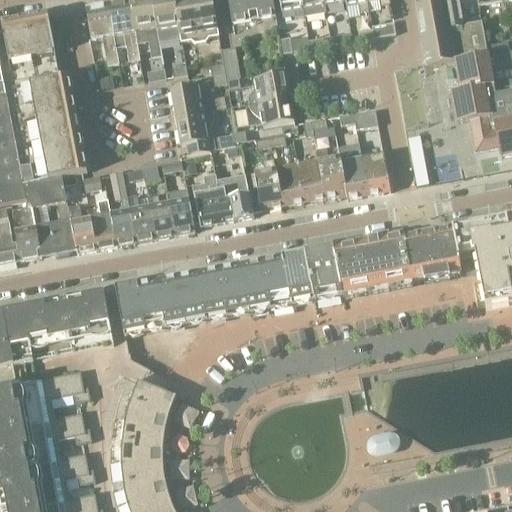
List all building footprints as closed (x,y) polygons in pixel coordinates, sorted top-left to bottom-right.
[(161,59),(157,34),(150,0),(144,0),(130,3),(136,35),(146,34),(151,61),(161,59)] [(150,0),(157,34),(164,33),(170,38),(173,39),(176,40),(180,39),(181,45),(182,45),(174,0),(150,0)] [(211,0),(174,0),(182,45),(191,44),(195,46),(206,45),(208,41),(219,39),(211,0)] [(272,0),(227,0),(232,26),(276,19),(272,0)] [(278,0),(281,15),(303,12),(301,0),(278,0)] [(323,0),(301,0),(303,12),(304,18),(325,15),(324,8),(323,0)] [(369,14),(368,5),(366,0),(344,0),(345,4),(346,9),(358,7),(359,15),(369,14)] [(391,7),(389,1),(389,0),(366,0),(368,5),(379,3),(380,9),(391,7)] [(427,0),(428,5),(416,7),(427,68),(455,64),(443,0),(427,0)] [(443,0),(455,64),(487,58),(485,47),(480,16),(462,20),(458,0),(457,0),(455,0),(454,0),(443,0)] [(503,0),(476,0),(478,8),(504,4),(503,0)] [(130,3),(109,6),(118,51),(126,50),(129,65),(141,63),(136,35),(130,3)] [(109,6),(85,10),(91,43),(103,41),(108,68),(121,67),(118,51),(109,6)] [(0,67),(9,112),(17,156),(23,189),(63,180),(75,178),(87,175),(84,160),(83,160),(68,80),(60,81),(47,18),(2,26),(2,28),(2,33),(0,33),(0,67)] [(372,29),(372,33),(374,41),(396,37),(394,25),(372,29)] [(338,47),(353,45),(351,36),(345,37),(344,30),(335,32),(338,47)] [(374,41),(372,33),(358,35),(359,43),(374,41)] [(283,53),(284,57),(292,55),(289,41),(280,42),(283,53)] [(308,44),(310,52),(325,50),(323,41),(308,44)] [(487,58),(509,55),(507,44),(485,47),(487,58)] [(223,67),(225,77),(226,83),(239,81),(240,81),(235,51),(221,53),(223,67)] [(511,54),(509,55),(487,58),(455,64),(460,94),(451,95),(456,126),(470,124),(476,155),(499,151),(501,161),(511,158),(511,54)] [(0,113),(9,112),(0,67),(0,113)] [(225,77),(223,67),(210,70),(211,79),(212,79),(225,77)] [(172,71),(174,81),(187,79),(186,69),(172,71)] [(149,86),(166,83),(164,72),(147,75),(149,86)] [(225,77),(212,79),(214,89),(227,87),(226,83),(225,77)] [(248,104),(249,108),(290,101),(286,77),(254,82),(256,90),(251,97),(249,100),(248,104)] [(226,83),(227,87),(228,93),(240,90),(239,81),(226,83)] [(171,92),(176,121),(214,115),(214,113),(213,110),(211,107),(209,105),(207,102),(200,98),(198,88),(171,92)] [(294,125),(290,101),(249,108),(250,112),(252,115),(255,118),(261,122),(263,131),(294,125)] [(357,133),(378,129),(375,114),(354,118),(355,126),(357,133)] [(181,149),(186,148),(189,160),(210,156),(206,134),(211,128),(213,125),(214,121),(214,118),(214,115),(176,121),(181,149)] [(341,129),(355,126),(354,118),(339,120),(341,129)] [(311,125),(312,133),(327,131),(326,123),(311,125)] [(311,125),(303,127),(305,141),(313,139),(312,133),(311,125)] [(234,146),(238,146),(247,144),(245,134),(232,137),(233,139),(234,146)] [(285,146),(284,138),(270,141),(271,149),(285,146)] [(257,152),(271,149),(270,141),(256,143),(257,152)] [(241,159),(238,146),(234,146),(235,149),(226,151),(228,162),(241,159)] [(316,153),(318,164),(325,202),(339,200),(340,202),(347,201),(340,165),(341,165),(340,160),(328,162),(326,151),(316,153)] [(369,199),(390,195),(383,157),(362,161),(369,199)] [(362,161),(341,165),(340,165),(347,201),(347,203),(369,199),(362,161)] [(264,174),(254,176),(250,177),(253,192),(257,191),(261,214),(283,210),(276,172),(274,162),(262,165),(264,174)] [(195,163),(181,166),(184,179),(197,176),(195,163)] [(304,206),(325,202),(318,164),(297,168),(304,206)] [(181,165),(177,166),(161,169),(162,178),(183,174),(181,165)] [(276,172),(283,210),(304,206),(297,168),(276,172)] [(160,184),(157,169),(142,172),(144,182),(145,187),(160,184)] [(129,185),(144,182),(142,172),(127,175),(129,185)] [(122,177),(110,179),(114,200),(126,198),(122,177)] [(192,188),(200,231),(253,221),(249,197),(218,203),(216,188),(214,177),(203,179),(204,186),(192,188)] [(75,178),(63,180),(64,189),(76,186),(75,178)] [(101,191),(100,181),(99,179),(82,182),(85,195),(101,191)] [(43,260),(77,254),(68,211),(64,189),(63,180),(23,189),(26,204),(27,209),(33,208),(43,260)] [(246,182),(216,188),(218,203),(249,197),(246,182)] [(169,206),(175,239),(195,236),(188,197),(187,193),(167,196),(168,200),(169,206)] [(129,208),(136,247),(156,243),(150,209),(139,211),(137,199),(128,201),(129,208)] [(148,201),(150,209),(156,243),(175,239),(169,206),(159,208),(158,199),(148,201)] [(100,217),(90,219),(97,254),(116,250),(110,215),(108,204),(98,206),(100,217)] [(14,234),(20,264),(43,260),(33,208),(27,209),(20,210),(24,232),(14,234)] [(79,208),(68,211),(77,254),(78,257),(97,254),(90,219),(81,221),(79,208)] [(121,213),(110,215),(116,250),(136,247),(129,208),(124,209),(120,211),(121,213)] [(0,268),(17,265),(6,213),(0,214),(0,268)] [(511,216),(451,228),(457,260),(475,257),(482,292),(474,294),(477,312),(485,311),(486,312),(511,307),(511,216)] [(451,228),(404,238),(412,285),(460,276),(457,260),(451,228)] [(341,299),(412,285),(404,238),(403,234),(331,247),(341,299)] [(305,252),(305,253),(314,304),(341,299),(331,247),(305,252)] [(124,339),(314,304),(305,253),(115,288),(124,339)] [(23,308),(0,311),(0,370),(13,368),(33,364),(33,363),(114,348),(103,293),(101,293),(100,293),(98,292),(97,292),(96,293),(95,293),(93,294),(93,295),(32,306),(30,306),(29,305),(28,305),(26,305),(25,306),(24,307),(23,308)] [(0,505),(1,511),(97,511),(95,497),(69,502),(65,483),(78,481),(80,489),(95,486),(93,473),(88,474),(85,458),(62,462),(58,443),(75,440),(76,448),(92,445),(89,432),(85,433),(82,417),(54,422),(51,403),(73,399),(75,407),(90,404),(88,391),(83,392),(80,376),(35,384),(0,390),(0,505)] [(163,394),(160,393),(138,382),(127,409),(124,423),(120,451),(120,465),(124,493),(127,507),(128,511),(173,511),(171,505),(168,496),(165,484),(164,473),(163,463),(163,454),(164,441),(165,432),(168,420),(171,412),(176,400),(166,396),(163,394)] [(372,445),(370,450),(373,454),(378,454),(378,455),(390,453),(390,452),(394,449),(395,445),(392,441),(388,439),(376,442),(372,445)]
